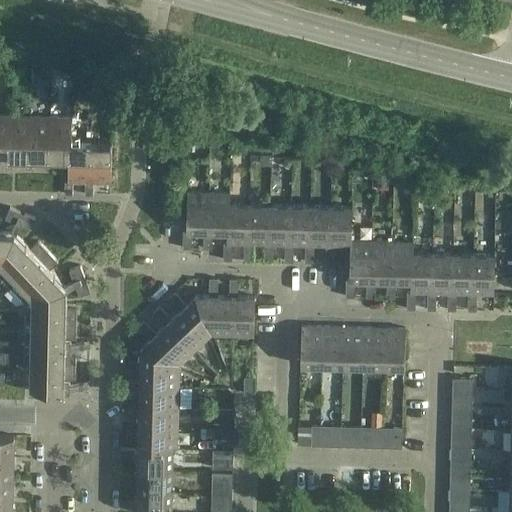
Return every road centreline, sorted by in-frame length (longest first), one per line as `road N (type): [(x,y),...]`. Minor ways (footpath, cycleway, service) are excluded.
road 1 (residential): [(281,299),(440,315),(437,458)]
road 2 (tertiary): [(507,75),(223,0)]
road 3 (residential): [(105,416),(107,265),(124,224)]
road 4 (residential): [(281,454),(437,458)]
road 5 (residential): [(281,454),(281,299)]
road 6 (residential): [(169,243),(168,267),(259,270),(276,281),(281,299)]
